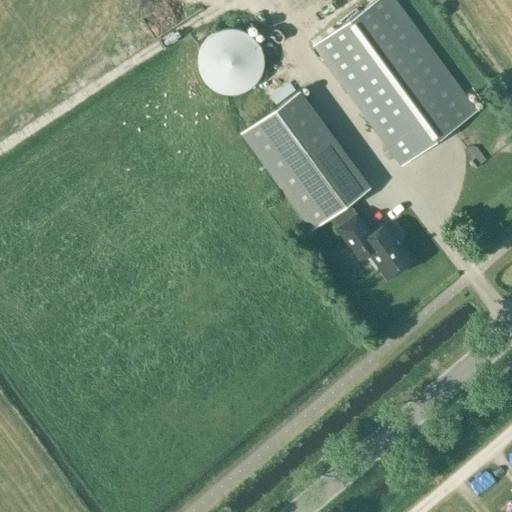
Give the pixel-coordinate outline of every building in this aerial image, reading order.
[(175,0),(165,0),(139,11),(152,41),(170,34),(165,23),(182,16),(175,0)] [(389,0),(376,0),(313,46),(400,165),(472,112),(389,0)] [(262,58),(262,55),(261,52),(260,50),(259,47),(258,45),(256,42),(255,40),(253,38),(251,36),(248,34),(246,33),(243,31),(241,30),(238,29),(235,29),(232,28),(230,28),(227,28),(224,29),(221,29),(219,30),(216,31),(213,33),(211,34),(209,36),(207,38),(205,40),(203,42),(201,45),(200,47),(199,50),(198,53),(198,55),(197,58),(197,61),(197,64),(198,67),(198,70),(199,72),(200,75),(202,77),(203,80),(205,82),(207,84),(209,86),(211,88),(214,89),(216,91),(219,92),(222,92),(224,93),(227,93),(230,94),(233,93),(236,93),(238,92),(241,92),(244,90),(246,89),(249,88),(251,86),(253,84),(255,82),(257,80),(258,77),(259,75),(260,72),(261,69),(262,66),(262,64),(262,61),(262,58)] [(312,228),(369,186),(298,89),(240,131),(312,228)] [(412,259),(385,222),(371,233),(356,212),(335,228),(358,259),(367,252),(386,278),(412,259)]
